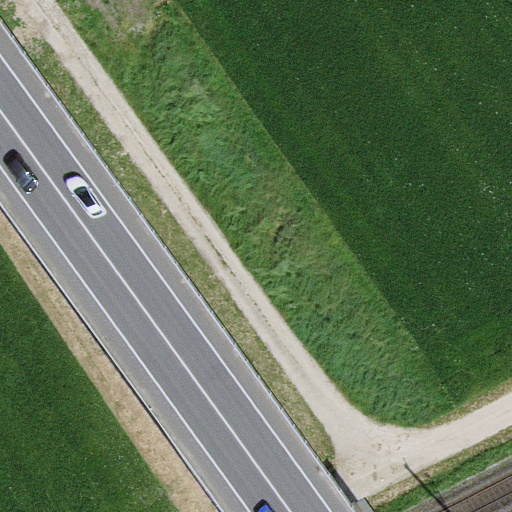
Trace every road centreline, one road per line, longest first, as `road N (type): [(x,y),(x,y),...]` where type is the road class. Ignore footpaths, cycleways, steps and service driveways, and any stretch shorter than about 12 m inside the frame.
road 1 (track): [(511,407),(375,480),(25,0)]
road 2 (secondary): [(289,511),(0,112)]
